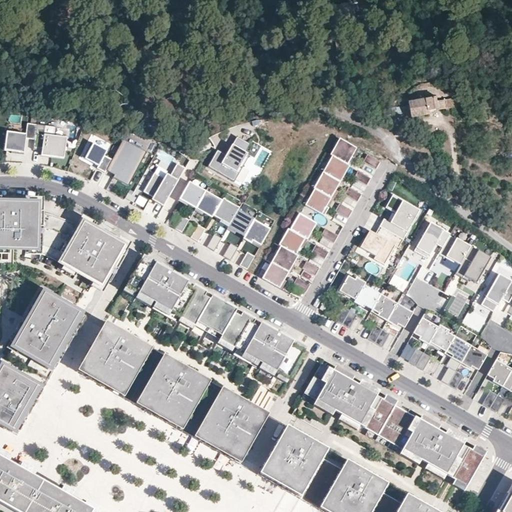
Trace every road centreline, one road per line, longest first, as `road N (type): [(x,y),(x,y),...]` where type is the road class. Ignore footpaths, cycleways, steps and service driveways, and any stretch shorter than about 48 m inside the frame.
road 1 (residential): [(511,247),(373,129),(120,46),(100,34),(89,0)]
road 2 (residential): [(141,233),(22,448),(0,436)]
road 3 (residential): [(300,322),(511,445)]
road 4 (residential): [(141,233),(300,322)]
road 5 (residential): [(386,168),(300,322)]
road 6 (residential): [(0,183),(62,191),(141,233)]
